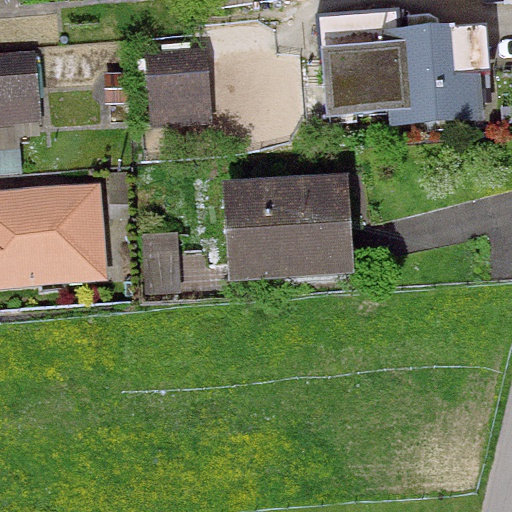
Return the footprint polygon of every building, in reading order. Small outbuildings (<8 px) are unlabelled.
[(476,122),(470,36),(388,42),(395,128),(476,122)] [(199,58),(149,63),(155,123),(205,118),(199,58)] [(30,59),(0,61),(0,125),(34,123),(30,59)] [(341,184),(226,192),(232,281),(347,273),(341,184)] [(94,192),(0,199),(0,286),(101,279),(94,192)]
